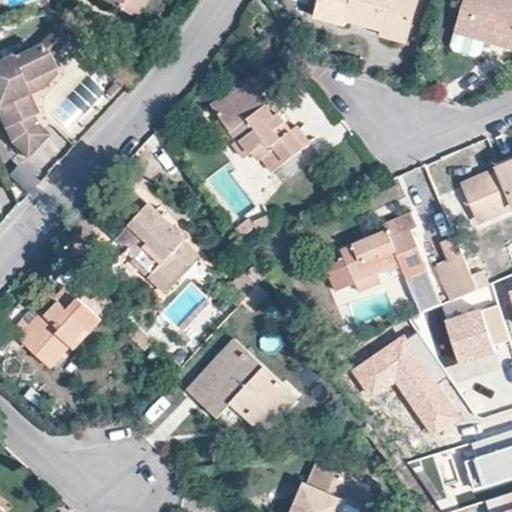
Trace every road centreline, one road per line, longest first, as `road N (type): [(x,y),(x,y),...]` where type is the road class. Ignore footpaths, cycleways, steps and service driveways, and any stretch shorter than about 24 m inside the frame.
road 1 (residential): [(0,261),(226,0)]
road 2 (residential): [(511,105),(469,124),(407,131),(351,98)]
road 3 (residential): [(0,417),(67,477),(91,485),(131,482)]
